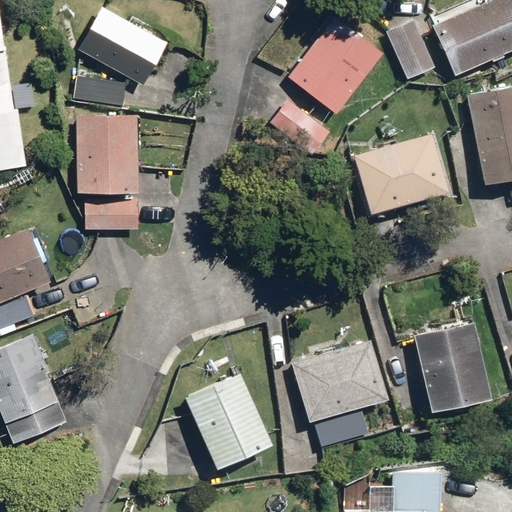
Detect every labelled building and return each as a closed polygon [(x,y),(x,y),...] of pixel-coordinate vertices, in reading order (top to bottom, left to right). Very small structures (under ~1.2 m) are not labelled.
[(511,0),(484,0),(430,24),(452,75),(489,58),(490,60),(501,55),(500,53),(511,48),(511,0)] [(99,5),(75,47),(139,83),(163,41),(99,5)] [(332,16),(286,76),(334,112),(379,53),(332,16)] [(410,17),(381,29),(403,79),(432,67),(410,17)] [(0,168),(24,165),(16,109),(12,109),(0,20),(0,168)] [(124,81),(75,74),(71,97),(120,104),(124,81)] [(511,84),(464,93),(480,182),(511,176),(511,84)] [(327,130),(283,98),(266,121),(309,154),(327,130)] [(135,114),(74,114),(74,191),(135,191),(135,114)] [(428,132),(350,154),(367,212),(445,190),(428,132)] [(140,198),(83,198),(83,229),(140,229),(140,198)] [(26,227),(0,237),(0,298),(47,280),(26,227)] [(0,326),(31,315),(23,294),(0,302),(0,326)] [(470,320),(410,332),(427,410),(487,397),(470,320)] [(31,332),(0,344),(0,415),(11,443),(66,421),(31,332)] [(288,361),(306,420),(312,419),(320,445),(367,432),(359,405),(385,397),(368,338),(288,361)] [(238,371),(182,395),(213,467),(269,443),(238,371)] [(341,511),(438,511),(438,469),(389,470),(389,484),(342,484),(341,511)]
